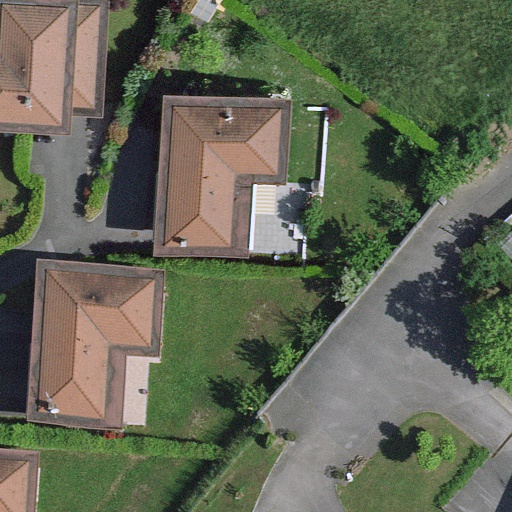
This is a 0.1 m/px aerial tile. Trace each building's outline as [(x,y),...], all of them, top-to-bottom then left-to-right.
[(4,56),(0,55),(0,115),(65,119),(66,104),(98,106),(104,6),(8,1),(6,17),(4,56)] [(191,103),(189,135),(177,134),(169,241),(234,245),(236,207),(268,209),(279,201),(280,173),(285,109),(191,103)] [(154,353),(158,289),(64,284),(62,316),(50,315),(43,422),(107,426),(112,351),(127,352),(154,353)] [(107,426),(123,427),(127,352),(112,351),(107,426)] [(0,511),(29,511),(32,471),(0,468),(0,511)]
